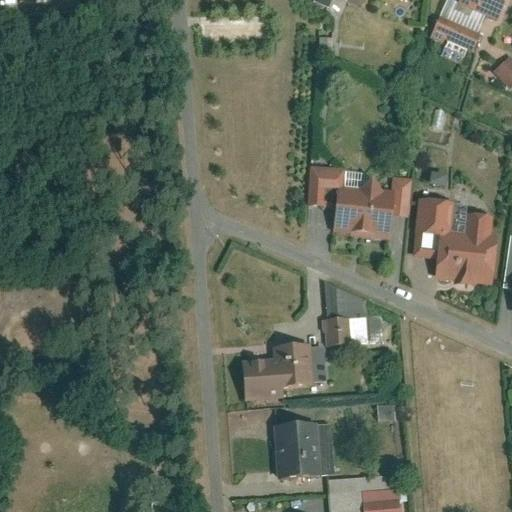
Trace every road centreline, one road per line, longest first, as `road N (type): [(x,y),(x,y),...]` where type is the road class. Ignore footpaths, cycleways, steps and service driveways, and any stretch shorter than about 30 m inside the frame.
road 1 (residential): [(193,219),(224,225),(511,351)]
road 2 (residential): [(215,511),(193,219)]
road 3 (residential): [(193,219),(177,0)]
